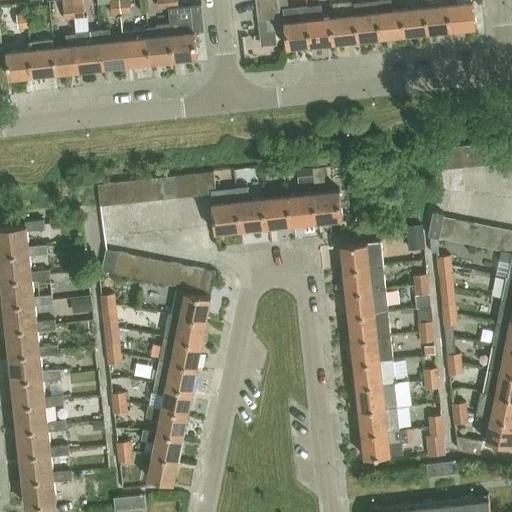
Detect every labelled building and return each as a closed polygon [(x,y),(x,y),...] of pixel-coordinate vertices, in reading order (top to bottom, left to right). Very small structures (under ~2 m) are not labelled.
[(82,0),(66,0),(63,0),(65,19),(85,17),(82,0)] [(132,11),(131,0),(110,0),(112,13),(132,11)] [(157,0),(159,9),(179,7),(178,0),(157,0)] [(278,0),(261,0),(257,0),(258,11),(280,9),(280,8),(278,0)] [(287,0),(278,0),(280,8),(284,7),(284,9),(285,20),(286,30),(286,31),(288,47),(311,44),(307,5),(288,7),(287,0)] [(377,0),(373,0),(355,2),(356,13),(358,39),(382,37),(379,10),(377,0)] [(391,0),(377,0),(379,10),(382,37),(405,34),(403,8),(392,9),(391,0)] [(449,0),(426,0),(427,5),(429,31),(453,29),(450,3),(449,0)] [(457,0),(458,2),(450,3),(453,29),(476,26),(474,0),(473,0),(472,0),(457,0)] [(323,4),(307,5),(311,44),(335,42),(332,15),(324,16),(323,4)] [(427,5),(403,8),(405,34),(429,31),(427,5)] [(280,9),(258,11),(259,23),(281,20),(280,9)] [(38,27),(37,13),(26,14),(28,28),(38,27)] [(356,13),(332,15),(335,42),(358,39),(356,13)] [(26,14),(17,15),(19,29),(28,28),(26,14)] [(171,32),(174,59),(197,56),(195,30),(194,20),(170,23),(171,32)] [(281,20),(259,23),(260,34),(282,32),(281,20)] [(150,61),(174,59),(171,32),(170,23),(158,24),(158,26),(147,27),(150,61)] [(127,64),(150,61),(147,27),(142,28),(140,27),(134,28),(133,29),(123,30),(124,37),(127,64)] [(127,64),(124,37),(111,39),(110,29),(99,30),(103,66),(127,64)] [(79,69),(103,66),(99,30),(76,32),(79,69)] [(56,71),(79,69),(76,32),(66,34),(67,44),(53,45),(56,71)] [(32,74),(56,71),(53,45),(30,48),(32,74)] [(8,77),(32,74),(30,48),(6,50),(8,77)] [(506,163),(504,142),(493,143),(495,164),(506,163)] [(495,164),(493,143),(482,144),(485,165),(495,164)] [(485,165),(482,144),(471,145),(474,167),(485,165)] [(474,167),(471,145),(460,146),(463,168),(474,167)] [(463,168),(460,146),(450,147),(452,169),(463,168)] [(452,169),(450,147),(437,149),(439,170),(452,169)] [(323,167),(311,168),(313,184),(325,183),(323,167)] [(211,194),(209,172),(197,173),(199,195),(211,194)] [(199,195),(197,173),(186,174),(189,196),(199,195)] [(189,196),(186,174),(175,175),(178,198),(189,196)] [(178,198),(175,175),(164,177),(167,199),(178,198)] [(167,199),(164,177),(153,178),(156,200),(167,199)] [(156,200),(153,178),(142,179),(145,201),(156,200)] [(145,201),(142,179),(131,180),(134,202),(145,201)] [(134,202),(131,180),(120,181),(123,203),(134,202)] [(123,203),(120,181),(110,182),(112,205),(123,203)] [(112,205),(110,182),(98,184),(100,206),(112,205)] [(267,227),(263,197),(250,198),(249,186),(236,187),(238,200),(241,230),(267,227)] [(318,221),(343,219),(340,189),(315,192),(318,221)] [(292,224),(318,221),(315,192),(288,194),(292,224)] [(267,227),(292,224),(288,194),(263,197),(267,227)] [(216,232),(241,230),(238,200),(212,202),(216,232)] [(430,226),(428,235),(429,235),(437,237),(440,237),(444,216),(445,214),(444,214),(433,211),(430,226)] [(444,216),(440,237),(452,240),(456,218),(444,216)] [(456,218),(452,240),(463,242),(467,221),(456,218)] [(25,225),(0,227),(0,253),(29,250),(28,247),(27,231),(45,229),(44,219),(25,221),(25,225)] [(467,221),(463,242),(473,244),(478,223),(467,221)] [(478,223),(473,244),(484,247),(489,225),(478,223)] [(489,225),(484,247),(495,249),(499,227),(489,225)] [(423,226),(408,227),(410,249),(425,248),(423,226)] [(499,227),(495,249),(503,250),(506,251),(510,229),(499,227)] [(344,269),(385,265),(382,240),(341,245),(344,269)] [(29,250),(0,253),(0,259),(2,278),(32,275),(31,272),(29,256),(47,253),(46,245),(28,247),(29,250)] [(117,250),(106,248),(102,271),(113,273),(117,250)] [(128,253),(117,250),(113,273),(124,275),(128,253)] [(511,252),(506,251),(503,250),(501,261),(511,263),(509,276),(511,276),(511,252)] [(453,264),(451,252),(437,254),(439,266),(453,264)] [(139,255),(128,253),(124,275),(135,277),(139,255)] [(150,257),(139,255),(135,277),(145,280),(150,257)] [(161,259),(150,257),(145,280),(156,282),(161,259)] [(171,261),(161,259),(156,282),(167,284),(171,261)] [(182,264),(171,261),(167,284),(178,286),(182,264)] [(193,266),(182,264),(178,286),(188,288),(193,266)] [(442,290),(455,289),(453,264),(439,266),(442,290)] [(374,288),(387,287),(385,265),(344,269),(347,292),(374,289),(374,288)] [(203,268),(193,266),(188,288),(199,290),(203,268)] [(216,270),(203,268),(199,290),(211,293),(216,270)] [(32,275),(2,278),(5,304),(34,301),(34,296),(32,280),(51,279),(49,270),(31,272),(32,275)] [(429,283),(428,273),(414,274),(416,285),(429,283)] [(511,301),(511,277),(507,276),(502,300),(511,301)] [(429,283),(416,285),(417,294),(430,292),(429,283)] [(349,315),(389,311),(387,287),(374,288),(374,289),(347,292),(349,315)] [(207,321),(212,297),(176,289),(171,314),(207,321)] [(445,315),(458,313),(455,289),(442,290),(445,315)] [(114,303),(113,294),(99,295),(100,305),(114,303)] [(34,301),(5,304),(7,329),(37,326),(37,321),(35,305),(53,304),(52,295),(34,296),(34,301)] [(90,298),(75,299),(76,311),(91,310),(90,298)] [(511,324),(511,301),(502,300),(497,322),(511,324)] [(114,303),(100,305),(103,329),(117,328),(114,303)] [(422,331),(436,329),(434,307),(420,309),(422,331)] [(352,339),(392,334),(389,311),(349,315),(352,339)] [(207,321),(171,314),(169,313),(164,337),(202,344),(207,321)] [(458,313),(445,315),(446,324),(459,322),(458,313)] [(37,326),(7,329),(10,354),(40,351),(39,347),(38,331),(55,329),(54,320),(37,321),(37,326)] [(511,348),(511,324),(497,322),(493,345),(511,348)] [(117,328),(103,329),(105,354),(119,353),(117,328)] [(422,331),(423,343),(437,341),(436,329),(422,331)] [(354,362),(394,358),(392,334),(352,339),(354,362)] [(197,368),(202,344),(164,337),(160,360),(197,368)] [(40,351),(10,354),(13,379),(43,376),(42,372),(40,355),(58,353),(57,345),(39,347),(40,351)] [(435,345),(425,346),(426,354),(436,353),(435,345)] [(511,372),(511,348),(493,345),(488,368),(511,372)] [(119,353),(105,354),(106,364),(120,362),(119,353)] [(462,354),(448,355),(450,375),(464,374),(462,354)] [(357,386),(406,380),(397,381),(394,358),(354,362),(357,386)] [(193,391),(197,368),(160,360),(155,383),(193,391)] [(441,377),(440,368),(426,370),(427,378),(441,377)] [(511,396),(511,372),(488,368),(483,391),(482,390),(482,391),(511,396)] [(43,376),(13,379),(15,404),(46,401),(45,397),(43,381),(61,379),(59,370),(42,372),(43,376)] [(427,378),(428,389),(442,388),(441,377),(427,378)] [(360,410),(386,407),(386,406),(409,403),(406,380),(357,386),(360,410)] [(188,414),(193,391),(155,383),(153,392),(165,394),(162,409),(188,414)] [(511,421),(511,396),(482,391),(477,413),(492,416),(492,417),(511,421)] [(112,403),(127,402),(126,392),(111,393),(112,403)] [(46,401),(15,404),(18,430),(48,426),(47,422),(46,405),(63,404),(62,395),(45,397),(46,401)] [(127,402),(112,403),(113,413),(128,412),(127,402)] [(469,412),(468,402),(453,403),(454,413),(469,412)] [(362,433),(400,429),(398,405),(386,407),(360,410),(362,433)] [(188,414),(162,409),(148,406),(146,416),(160,419),(157,432),(183,437),(188,414)] [(454,413),(455,423),(470,422),(469,412),(454,413)] [(443,414),(430,415),(431,425),(444,424),(443,414)] [(511,444),(511,421),(492,417),(487,440),(511,444)] [(104,419),(93,421),(94,430),(105,429),(104,419)] [(48,426),(18,430),(21,455),(51,451),(50,447),(49,431),(66,429),(65,420),(47,422),(48,426)] [(432,436),(428,436),(430,454),(447,453),(444,424),(431,425),(432,436)] [(183,437),(157,432),(143,429),(141,440),(155,443),(153,455),(179,460),(183,437)] [(362,433),(365,456),(398,453),(400,440),(402,440),(400,429),(362,433)] [(457,434),(458,448),(480,452),(483,438),(457,434)] [(132,451),(131,440),(116,442),(118,452),(132,451)] [(51,451),(21,455),(23,480),(54,477),(53,471),(52,455),(69,454),(68,445),(50,447),(51,451)] [(119,462),(133,461),(132,451),(118,452),(119,462)] [(179,460),(153,455),(145,453),(143,464),(151,465),(148,478),(174,483),(179,460)] [(459,471),(458,459),(428,462),(429,475),(459,471)] [(54,477),(23,480),(26,505),(56,502),(54,480),(71,479),(71,470),(53,471),(54,477)] [(370,511),(490,511),(489,493),(370,506),(370,511)] [(120,496),(121,509),(146,507),(145,494),(120,496)]
